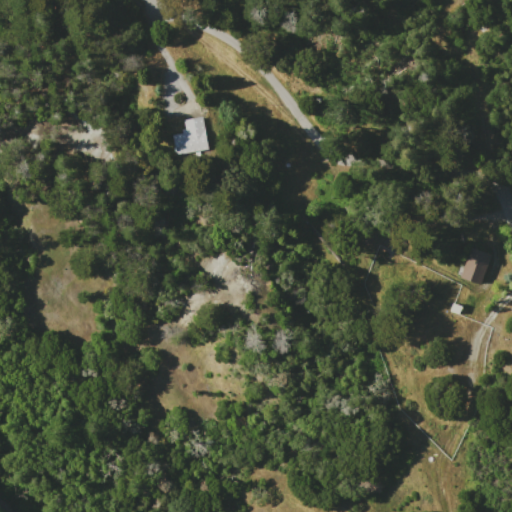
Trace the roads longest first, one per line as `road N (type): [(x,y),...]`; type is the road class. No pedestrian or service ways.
road 1 (track): [(152,0),(246,49),(325,147),(363,222),(379,228),(504,208)]
road 2 (track): [(511,289),(474,342),(462,416),(436,465),(441,511)]
